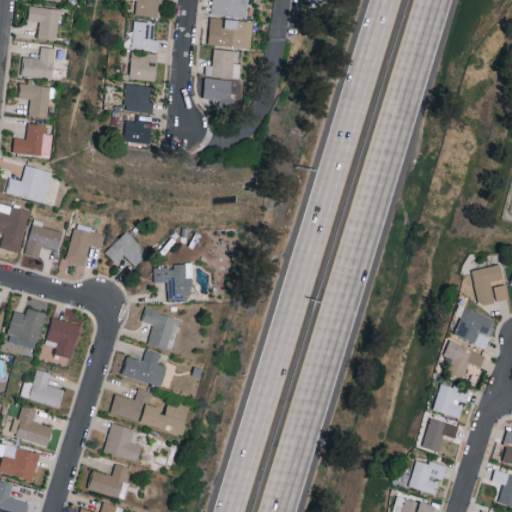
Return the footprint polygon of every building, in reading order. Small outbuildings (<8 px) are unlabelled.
[(134,0),(133,13),(157,17),(159,0),(134,0)] [(248,0),(211,0),(210,13),(247,16),(248,0)] [(308,0),(308,5),(324,9),(325,0),(308,0)] [(56,39),(60,9),(29,5),(27,19),(39,21),(37,37),(56,39)] [(249,48),(252,21),(210,16),(207,43),(249,48)] [(123,41),(130,42),(129,46),(155,50),(156,39),(151,38),(153,22),(132,19),(130,32),(124,31),(123,41)] [(22,56),(21,76),(53,78),(54,47),(40,46),(40,57),(22,56)] [(211,64),(204,64),(203,74),(237,77),(238,62),(232,62),(233,49),(212,48),(211,64)] [(155,63),(154,63),(155,54),(129,51),(126,77),(153,80),(155,63)] [(200,99),(227,103),(230,80),(203,76),(200,99)] [(28,114),(46,117),(51,87),(20,82),(18,97),(30,98),(28,114)] [(145,84),(126,83),(125,92),(122,92),(121,110),(149,111),(150,99),(145,99),(145,84)] [(132,120),(120,120),(120,141),(147,142),(147,115),(133,115),(132,120)] [(51,143),(44,142),(46,124),(28,122),(26,138),(14,137),(12,151),(49,156),(51,143)] [(9,177),(5,192),(44,201),(51,170),(25,164),(21,179),(9,177)] [(0,235),(3,236),(0,245),(0,246),(19,252),(30,210),(8,204),(6,211),(0,209),(0,235)] [(38,256),(41,245),(57,249),(63,231),(42,225),(43,220),(34,218),(24,252),(38,256)] [(66,259),(84,264),(90,245),(101,248),(106,232),(76,224),(66,259)] [(105,251),(115,263),(124,255),(134,266),(148,253),(127,230),(105,251)] [(154,267),(154,281),(167,280),(167,301),(187,300),(187,292),(192,292),(192,262),(173,263),(174,267),(154,267)] [(490,301),(508,298),(506,283),(495,285),(494,279),(503,278),(500,264),(471,268),(476,301),(490,299),(490,301)] [(493,317),(458,304),(454,314),(458,316),(452,334),(485,347),(489,337),(486,336),(493,317)] [(34,349),(46,313),(27,307),(25,313),(14,310),(5,340),(34,349)] [(141,320),(153,323),(148,343),(167,348),(175,315),(145,307),(141,320)] [(71,358),(79,323),(51,317),(45,344),(55,346),(54,354),(71,358)] [(484,355),(447,339),(441,354),(450,358),(444,371),(461,378),(468,361),(480,366),(484,355)] [(160,352),(146,349),(143,359),(127,356),(122,375),(162,385),(166,365),(158,363),(160,352)] [(58,407),(63,389),(47,384),(50,372),(36,368),(32,382),(24,380),(19,395),(58,407)] [(431,409),(459,417),(463,403),(465,404),(469,389),(438,381),(431,409)] [(115,393),(110,413),(182,433),(189,407),(168,401),(165,409),(149,405),(152,391),(138,387),(135,398),(115,393)] [(52,426),(33,421),(36,409),(21,404),(18,418),(14,417),(10,433),(47,444),(52,426)] [(458,426),(429,416),(420,445),(437,450),(443,433),(454,437),(458,426)] [(103,450),(136,462),(142,444),(135,442),(139,431),(112,422),(103,450)] [(502,460),(511,462),(511,430),(507,429),(503,442),(507,443),(502,460)] [(0,464),(0,471),(32,480),(40,452),(6,443),(0,464)] [(407,485),(434,493),(438,479),(440,480),(444,466),(415,457),(407,485)] [(119,497),(128,466),(115,463),(112,475),(93,469),(87,488),(119,497)] [(497,501),(511,505),(511,473),(495,468),(491,479),(503,483),(497,501)] [(0,511),(25,511),(28,502),(9,497),(13,484),(0,480),(0,511)] [(432,511),(435,505),(395,495),(391,511),(394,511),(432,511)]
